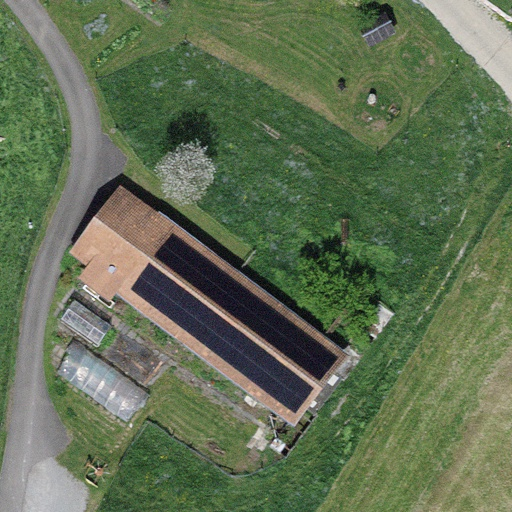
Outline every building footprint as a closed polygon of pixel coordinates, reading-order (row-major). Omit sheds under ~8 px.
[(420,243),(428,233),(249,108),(241,118),(420,243)] [(295,428),(350,355),(156,209),(153,213),(117,186),(68,251),(87,265),(78,278),(111,302),(116,295),(295,428)] [(64,319),(98,344),(111,327),(77,301),(64,319)] [(361,358),(393,313),(378,302),(346,348),(361,358)] [(129,422),(149,393),(73,339),(52,367),(129,422)]
